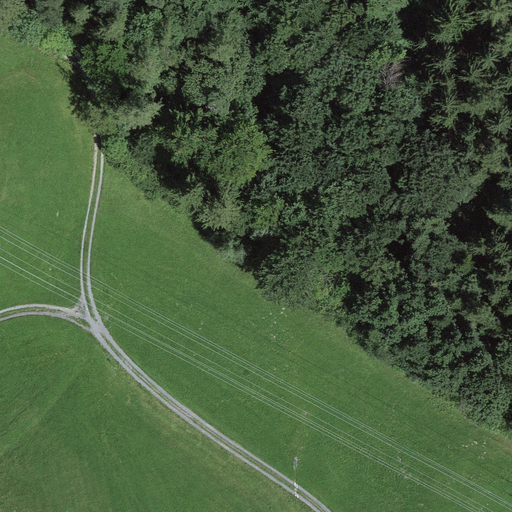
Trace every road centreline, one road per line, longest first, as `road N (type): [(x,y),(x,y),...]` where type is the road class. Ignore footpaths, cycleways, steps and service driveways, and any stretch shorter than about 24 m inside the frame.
road 1 (track): [(224,0),(260,148),(285,177),(511,225)]
road 2 (track): [(98,331),(172,404),(323,511)]
road 3 (track): [(90,73),(98,157),(84,273),(98,331)]
